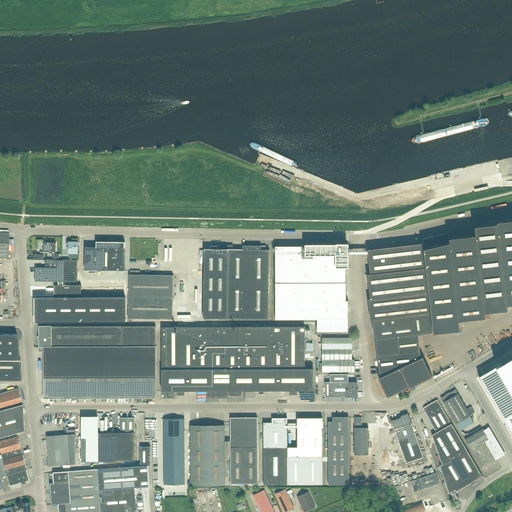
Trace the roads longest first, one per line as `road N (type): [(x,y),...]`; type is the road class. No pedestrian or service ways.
road 1 (tertiary): [(33,408),(369,406)]
road 2 (unclassified): [(21,229),(356,237)]
road 3 (unclassified): [(356,237),(369,406)]
road 4 (unclassified): [(511,183),(445,192),(356,237)]
road 5 (unclassified): [(511,208),(356,237)]
